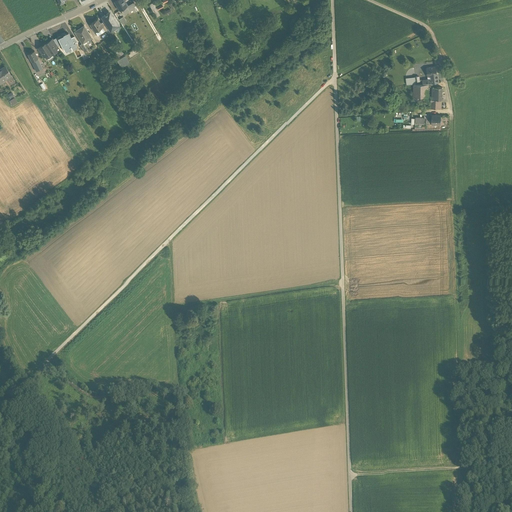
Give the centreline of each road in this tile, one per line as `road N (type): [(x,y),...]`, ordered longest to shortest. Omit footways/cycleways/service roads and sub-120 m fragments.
road 1 (track): [(0,411),(334,78)]
road 2 (track): [(349,473),(334,78)]
road 3 (track): [(453,137),(464,467)]
road 4 (track): [(198,511),(171,247)]
road 5 (track): [(177,312),(342,286)]
road 6 (track): [(511,467),(349,473)]
road 7 (unclassified): [(0,51),(109,0)]
